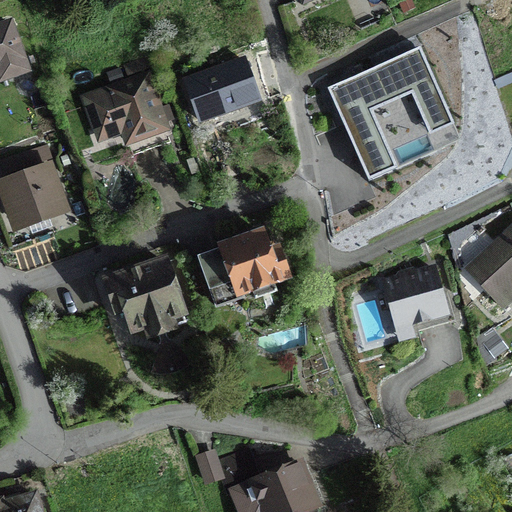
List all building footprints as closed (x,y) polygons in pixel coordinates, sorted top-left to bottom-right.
[(0,82),(25,73),(8,26),(0,28),(0,82)] [(373,180),(461,138),(417,46),(329,87),(373,180)] [(242,64),(185,85),(198,121),(255,101),(242,64)] [(146,78),(84,100),(94,128),(106,124),(110,136),(122,132),(126,144),(164,130),(146,78)] [(25,169),(20,156),(0,163),(0,166),(4,177),(25,169)] [(58,210),(44,171),(3,186),(5,193),(0,194),(0,198),(3,206),(9,204),(17,225),(58,210)] [(487,280),(480,287),(500,308),(511,297),(511,231),(474,266),(487,280)] [(275,254),(274,254),(271,245),(263,248),(259,234),(244,239),(245,242),(198,260),(215,308),(241,299),(239,294),(283,279),(275,254)] [(454,319),(437,262),(380,279),(399,342),(419,336),(417,330),(454,319)] [(149,337),(184,324),(162,264),(105,284),(116,313),(124,310),(132,332),(145,327),(149,337)] [(495,359),(508,348),(497,335),(484,346),(495,359)] [(224,342),(211,352),(220,366),(235,365),(224,342)] [(315,511),(297,467),(258,483),(246,451),(214,464),(211,455),(197,460),(205,484),(220,479),(226,496),(233,494),(240,511),(291,511),(294,511),(315,511)] [(0,511),(37,511),(33,498),(3,507),(1,500),(0,500),(0,511)]
